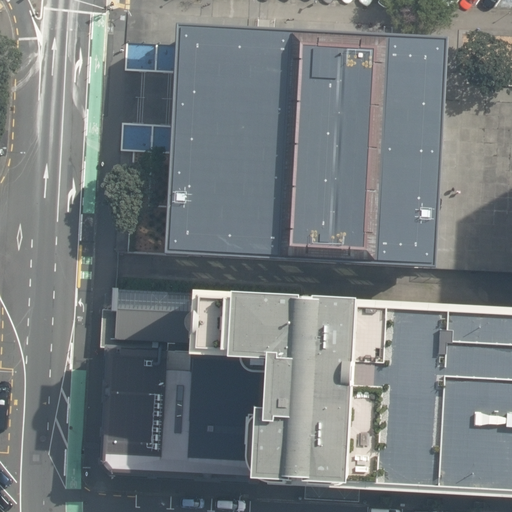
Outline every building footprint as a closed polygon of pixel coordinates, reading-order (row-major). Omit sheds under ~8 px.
[(451,41),(180,28),(179,46),(178,71),(175,127),(174,152),(168,259),(439,273),(451,41)] [(114,290),(113,310),(198,314),(200,294),(114,290)] [(362,302),(200,294),(198,314),(197,354),(196,364),(273,369),(271,419),(261,418),(258,485),(258,490),(351,497),(362,302)] [(511,309),(362,302),(351,497),(511,505),(511,309)] [(109,349),(111,310),(104,309),(102,349),(109,349)] [(111,310),(109,349),(197,354),(198,314),(113,310),(111,310)] [(197,354),(109,349),(104,464),(115,478),(258,485),(261,418),(271,419),(273,369),(196,364),(197,354)]
